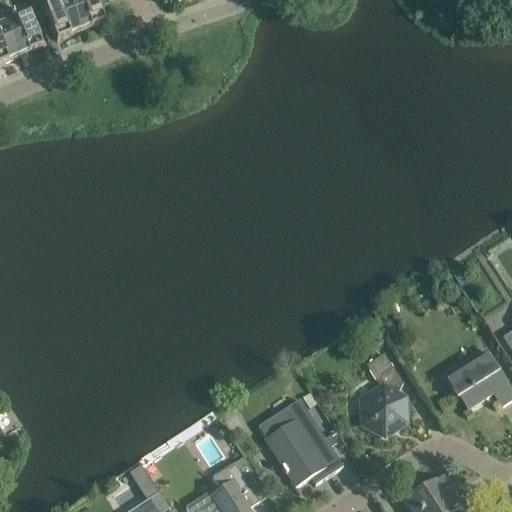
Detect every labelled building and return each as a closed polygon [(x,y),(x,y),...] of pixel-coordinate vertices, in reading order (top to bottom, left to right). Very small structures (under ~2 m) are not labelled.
[(68,0),(68,1),(80,33),(105,24),(100,12),(102,11),(103,12),(104,11),(99,0),(68,0)] [(56,43),(80,33),(68,1),(43,10),(56,43)] [(4,26),(18,59),(42,49),(28,16),(4,26)] [(0,66),(18,59),(4,26),(0,28),(0,66)] [(452,275),(461,290),(469,285),(459,270),(452,275)] [(383,322),(377,326),(384,336),(395,329),(391,323),(383,322)] [(374,350),(383,344),(370,324),(361,330),(374,350)] [(511,334),(503,340),(511,353),(511,334)] [(502,409),(511,402),(511,392),(487,354),(445,380),(459,403),(462,402),(469,413),(494,397),(502,409)] [(366,367),(377,385),(381,387),(359,402),(360,429),(380,439),(408,421),(406,399),(398,394),(402,385),(383,356),(366,367)] [(299,402),(257,429),(283,469),(281,470),(295,491),(311,480),(315,487),(343,469),(299,402)] [(210,498),(189,511),(248,511),(259,505),(268,499),(243,460),(233,466),(212,480),(218,489),(220,492),(210,498)] [(465,511),(444,478),(404,504),(408,511),(465,511)] [(167,511),(168,511),(158,496),(148,502),(132,511),(167,511)]
